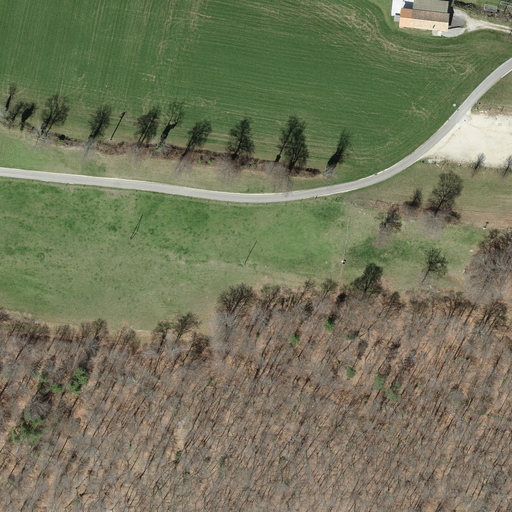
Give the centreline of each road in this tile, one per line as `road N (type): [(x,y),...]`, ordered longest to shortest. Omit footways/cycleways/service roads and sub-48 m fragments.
road 1 (track): [(0,324),(195,342),(340,390),(511,424)]
road 2 (track): [(438,136),(377,178),(269,198),(0,172)]
